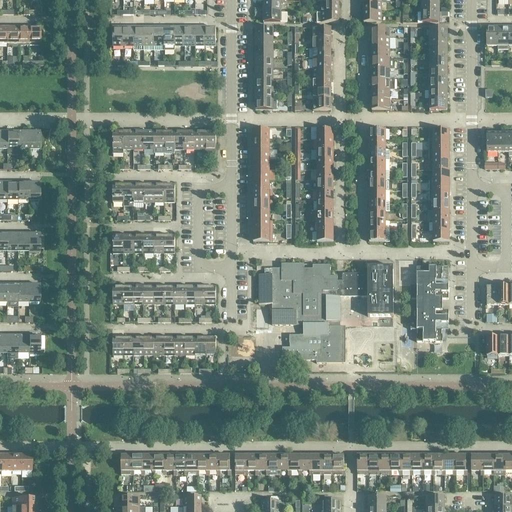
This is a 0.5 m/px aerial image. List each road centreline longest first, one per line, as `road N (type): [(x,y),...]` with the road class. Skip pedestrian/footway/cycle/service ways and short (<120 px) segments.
road 1 (residential): [(222,385),(227,0)]
road 2 (residential): [(474,311),(468,0)]
road 3 (unknown): [(511,327),(469,328),(471,365),(511,369)]
